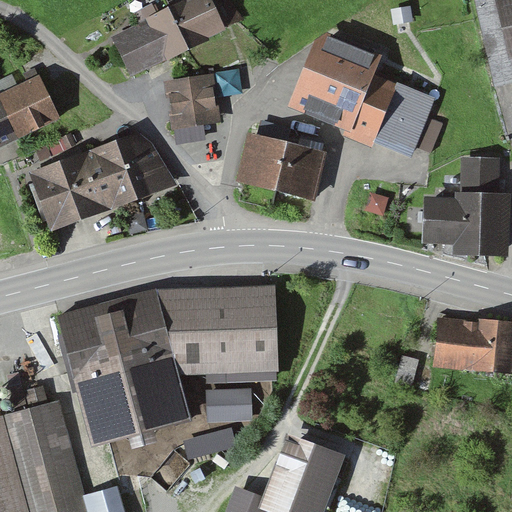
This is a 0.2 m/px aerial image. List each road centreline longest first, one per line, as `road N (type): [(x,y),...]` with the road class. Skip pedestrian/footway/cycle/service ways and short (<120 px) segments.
road 1 (residential): [(226,246),(224,218),(160,137),(0,6)]
road 2 (track): [(208,511),(290,411),(352,255)]
road 3 (secondary): [(511,294),(352,255),(226,246)]
road 4 (unknown): [(0,305),(133,434),(136,458),(102,475)]
road 5 (secondary): [(226,246),(0,298)]
road 6 (track): [(289,72),(245,115),(224,218)]
